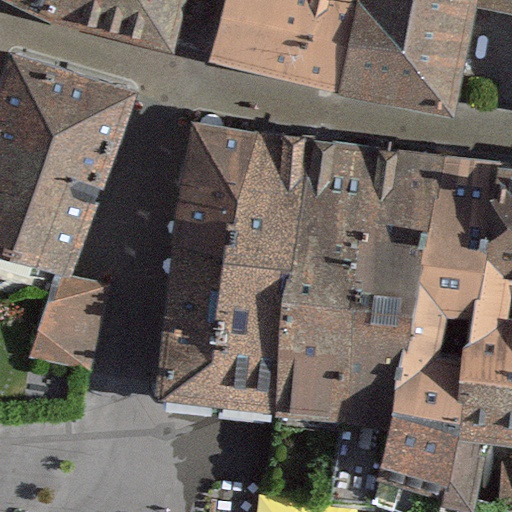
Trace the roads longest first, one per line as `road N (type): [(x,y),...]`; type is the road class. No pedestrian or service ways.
road 1 (residential): [(181,77),(145,213),(104,445)]
road 2 (residential): [(181,77),(511,131)]
